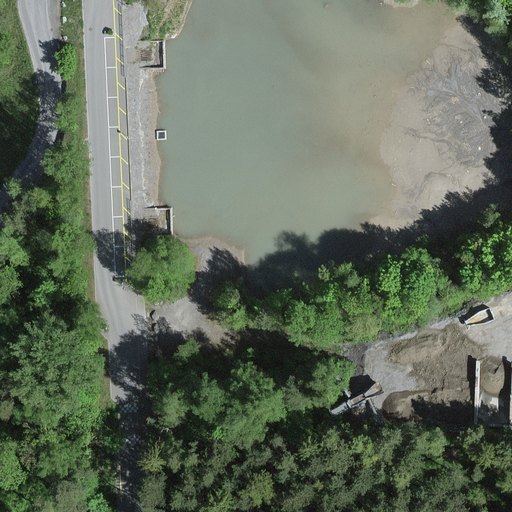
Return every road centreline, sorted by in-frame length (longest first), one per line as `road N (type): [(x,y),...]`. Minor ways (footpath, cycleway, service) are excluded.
road 1 (residential): [(107,0),(135,511)]
road 2 (track): [(511,318),(406,348),(122,329)]
road 3 (unclassified): [(28,0),(50,118),(31,174),(0,217)]
